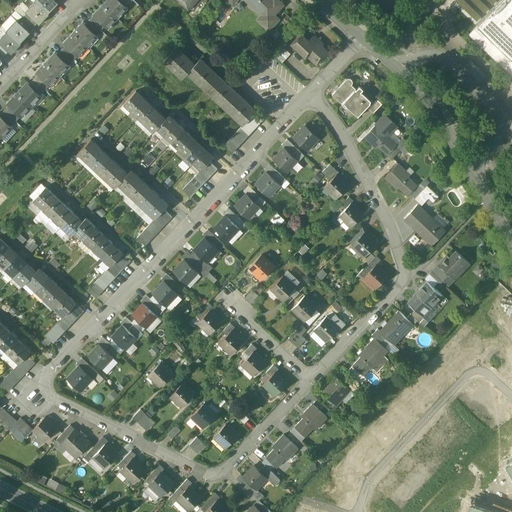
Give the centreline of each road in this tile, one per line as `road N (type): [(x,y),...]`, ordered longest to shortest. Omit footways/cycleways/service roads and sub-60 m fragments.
road 1 (residential): [(308,92),(47,369)]
road 2 (residential): [(308,382),(405,278),(345,139),(308,92)]
road 3 (residential): [(47,369),(48,395),(214,482),(308,382)]
road 4 (tertiary): [(361,37),(430,107),(511,240)]
road 5 (residential): [(511,396),(488,373),(469,373),(372,479),(360,511)]
road 6 (residential): [(308,382),(217,293)]
